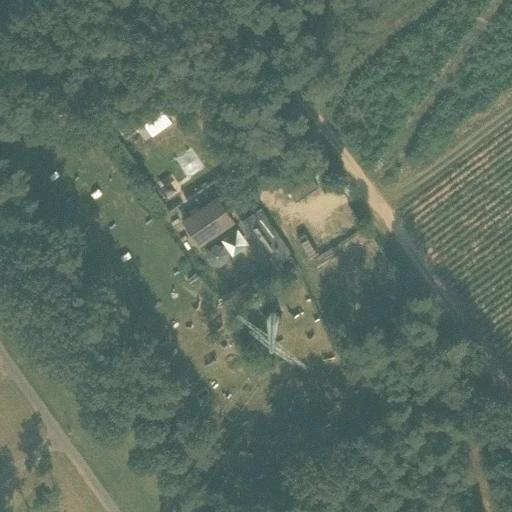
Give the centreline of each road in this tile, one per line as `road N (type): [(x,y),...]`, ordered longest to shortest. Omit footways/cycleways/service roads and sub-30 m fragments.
road 1 (track): [(511,399),(308,102),(227,0)]
road 2 (track): [(496,376),(444,397),(364,365),(253,184)]
